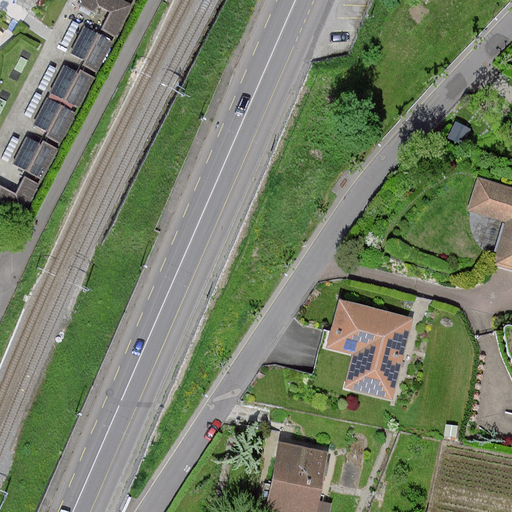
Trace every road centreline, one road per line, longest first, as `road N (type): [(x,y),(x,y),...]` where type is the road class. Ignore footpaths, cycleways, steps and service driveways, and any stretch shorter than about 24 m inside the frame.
road 1 (residential): [(149,511),(369,178),(511,22)]
road 2 (primary): [(299,0),(79,511)]
